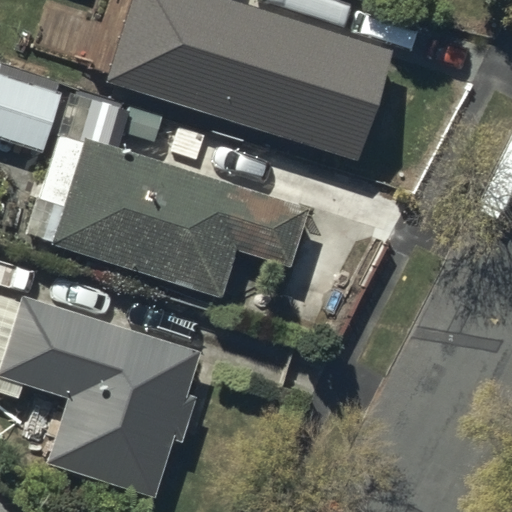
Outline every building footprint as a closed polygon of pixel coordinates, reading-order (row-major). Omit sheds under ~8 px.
[(377,65),(166,0),(137,0),(112,82),(348,156),(377,65)] [(60,100),(0,80),(0,142),(42,156),(60,100)] [(160,122),(129,112),(121,136),(151,146),(160,122)] [(306,216),(57,135),(23,240),(218,303),(233,256),(287,273),(306,216)] [(201,359),(19,300),(0,357),(0,385),(65,406),(45,468),(152,502),(171,443),(180,446),(194,402),(188,400),(201,359)]
